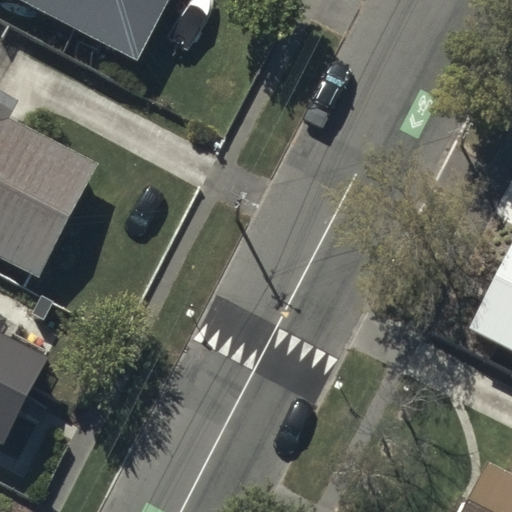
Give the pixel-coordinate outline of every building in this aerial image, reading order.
[(166,0),(24,0),(135,58),(166,0)] [(20,101),(0,90),(0,254),(36,273),(93,165),(9,122),(20,101)] [(511,242),(468,327),(511,349),(511,242)] [(0,445),(3,447),(46,362),(0,338),(0,335),(6,323),(0,320),(0,445)] [(511,511),(511,463),(509,469),(481,455),(452,511),(511,511)]
